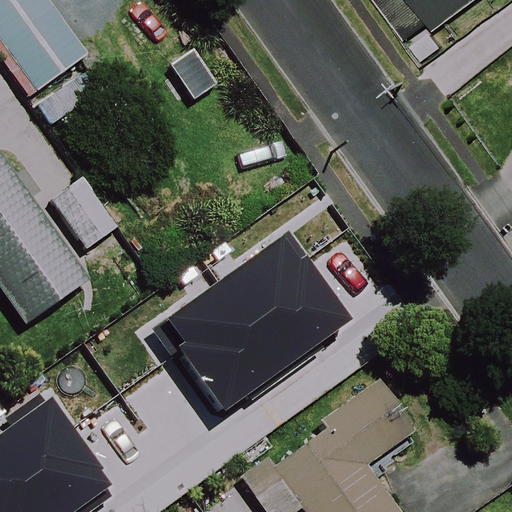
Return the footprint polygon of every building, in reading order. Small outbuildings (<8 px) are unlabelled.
[(411,0),(435,32),(478,0),(411,0)] [(86,6),(62,21),(89,61),(113,46),(86,6)] [(202,71),(184,46),(155,67),(173,91),(202,71)] [(93,101),(64,50),(22,74),(52,125),(93,101)] [(83,286),(0,160),(0,303),(17,329),(83,286)] [(110,234),(78,182),(44,203),(75,255),(110,234)] [(269,289),(243,254),(166,309),(211,372),(170,402),(202,446),(328,356),(298,314),(277,329),(255,299),(269,289)] [(138,352),(119,328),(111,335),(101,323),(63,354),(72,366),(32,398),(60,433),(102,400),(92,388),(138,352)] [(292,511),(296,510),(297,511),(389,511),(360,469),(412,433),(376,383),(239,481),(246,492),(216,511),(292,511)]
